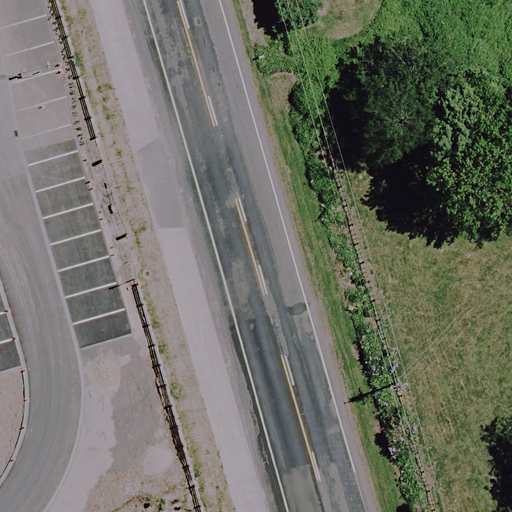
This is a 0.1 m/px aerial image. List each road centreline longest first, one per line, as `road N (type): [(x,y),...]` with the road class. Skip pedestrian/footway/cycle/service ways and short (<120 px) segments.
road 1 (tertiary): [(186,0),(340,511)]
road 2 (residential): [(5,511),(53,433),(52,354),(0,169)]
